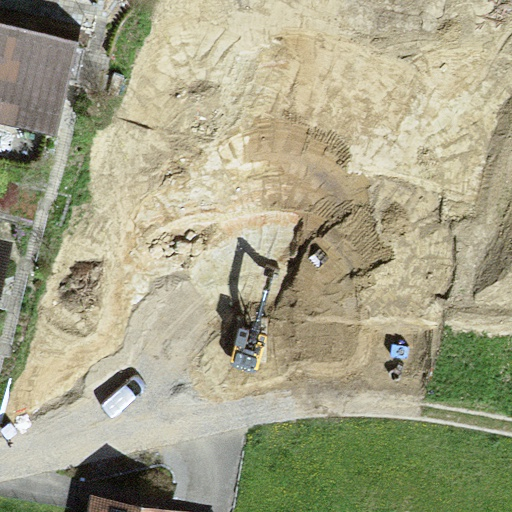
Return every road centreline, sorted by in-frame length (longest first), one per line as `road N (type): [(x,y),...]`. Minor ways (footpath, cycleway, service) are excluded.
road 1 (track): [(511,427),(382,413),(235,430)]
road 2 (residential): [(235,430),(109,457),(0,469)]
